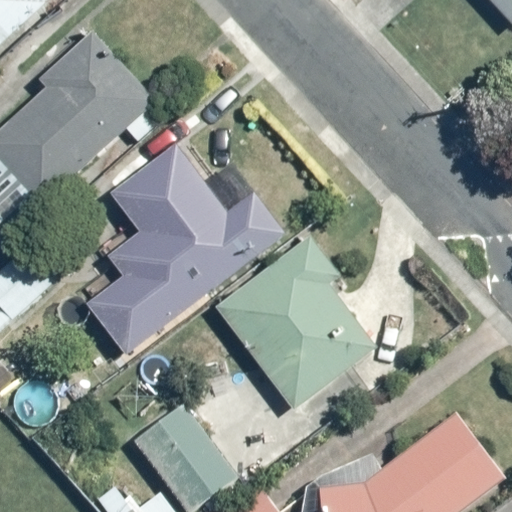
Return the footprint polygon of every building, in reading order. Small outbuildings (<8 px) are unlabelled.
[(0,0),(0,49),(51,5),(46,0),(0,0)] [(511,0),(492,0),(511,20),(511,0)] [(48,199),(55,205),(155,97),(92,39),(0,138),(0,247),(2,249),(48,199)] [(249,181),(226,198),(182,140),(113,193),(142,230),(100,262),(116,283),(90,302),(132,357),(290,235),(268,206),(249,181)] [(340,272),(314,237),(220,307),(299,412),(382,349),(330,280),(340,272)] [(0,333),(43,296),(12,260),(0,270),(0,333)] [(196,511),(242,477),(188,408),(139,446),(190,511),(196,511)] [(471,511),(511,483),(511,481),(465,415),(364,487),(324,491),(307,490),(303,511),(471,511)] [(134,504),(118,483),(99,497),(110,511),(176,511),(157,487),(134,504)] [(279,511),(261,487),(225,511),(279,511)]
